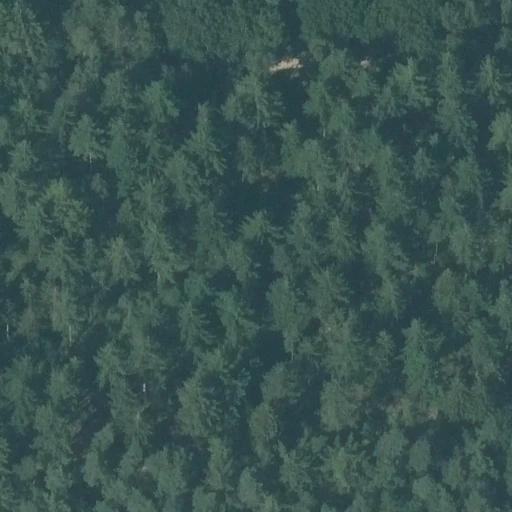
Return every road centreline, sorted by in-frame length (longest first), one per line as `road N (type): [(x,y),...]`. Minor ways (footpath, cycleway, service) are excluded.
road 1 (track): [(0,469),(511,421)]
road 2 (track): [(511,44),(0,86)]
